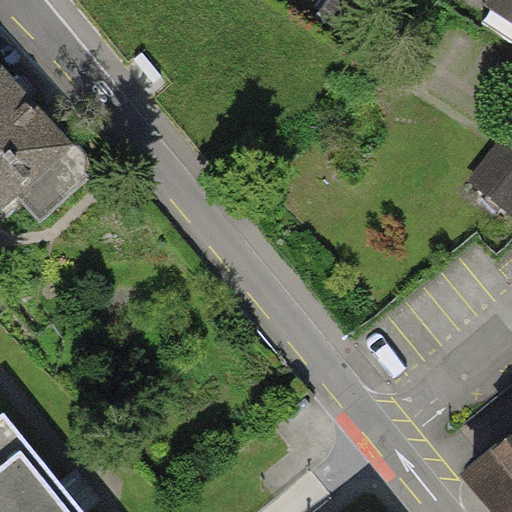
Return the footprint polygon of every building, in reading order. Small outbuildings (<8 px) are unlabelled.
[(511,0),(498,0),(481,26),(511,46),(511,0)] [(94,152),(0,58),(0,233),(6,240),(94,152)] [(475,183),(511,204),(511,141),(503,136),(475,183)] [(92,511),(10,414),(0,422),(0,511),(92,511)] [(511,511),(511,451),(477,479),(503,511),(511,511)]
